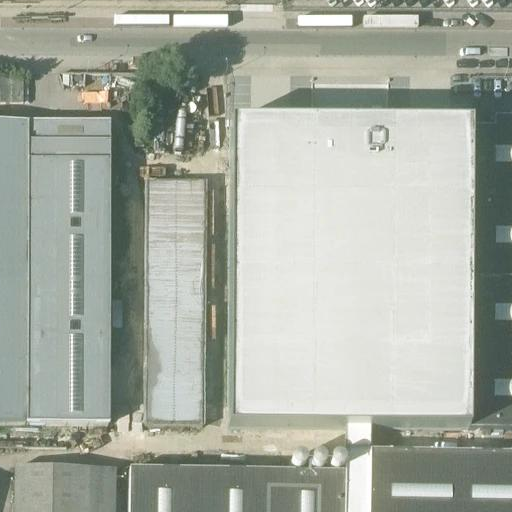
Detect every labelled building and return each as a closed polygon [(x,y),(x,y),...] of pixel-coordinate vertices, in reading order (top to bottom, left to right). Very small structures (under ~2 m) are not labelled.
[(469,128),(467,431),(511,431),(511,119),(493,119),(492,129),(469,128)] [(229,123),(227,430),(343,430),(369,431),(467,431),(469,128),(469,125),(388,124),(310,124),(229,123)] [(17,125),(0,124),(0,426),(16,426),(17,125)] [(17,125),(16,426),(107,427),(108,125),(17,125)] [(199,428),(202,184),(146,184),(145,427),(199,428)] [(343,430),(342,476),(348,476),(346,511),(511,511),(511,455),(369,453),(368,453),(369,431),(343,430)] [(87,511),(88,471),(14,469),(12,511),(87,511)] [(126,471),(125,511),(346,511),(348,476),(126,471)]
